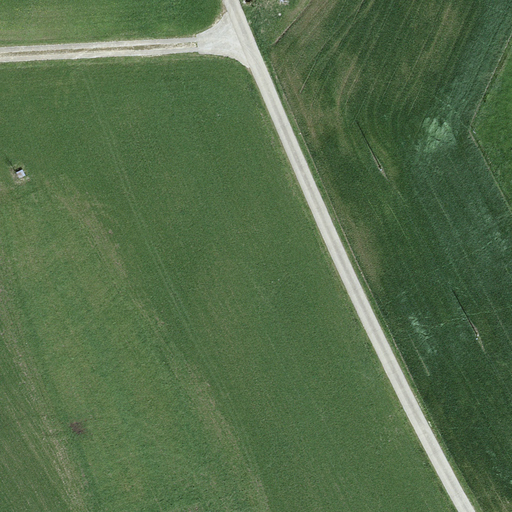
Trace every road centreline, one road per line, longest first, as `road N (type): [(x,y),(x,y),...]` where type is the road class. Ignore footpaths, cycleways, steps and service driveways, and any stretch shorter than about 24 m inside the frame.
road 1 (unclassified): [(225,0),(332,265),(460,511)]
road 2 (track): [(243,46),(0,59)]
